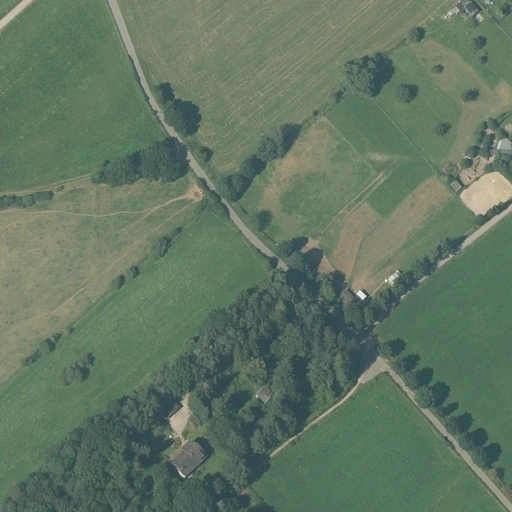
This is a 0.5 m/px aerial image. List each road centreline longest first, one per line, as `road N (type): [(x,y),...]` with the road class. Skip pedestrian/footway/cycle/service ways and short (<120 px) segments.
road 1 (track): [(110,0),(141,84),(180,154),(240,226),(375,358)]
road 2 (track): [(221,511),(253,468),(355,385),(375,358)]
road 3 (track): [(375,358),(511,511)]
road 4 (unclassified): [(511,206),(359,335)]
road 5 (track): [(180,154),(0,195)]
